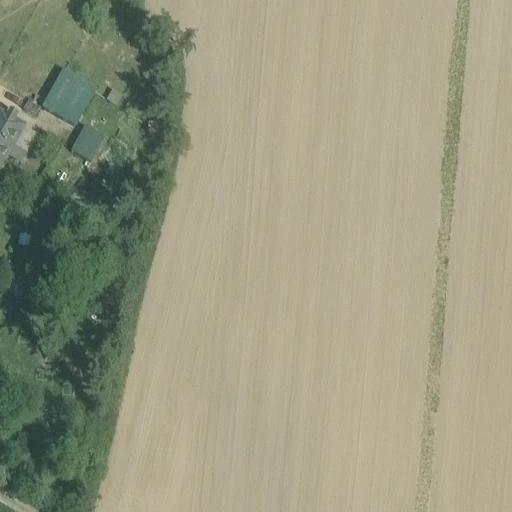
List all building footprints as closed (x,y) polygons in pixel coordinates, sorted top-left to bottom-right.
[(77,129),(96,89),(62,73),(44,113),(77,129)] [(24,130),(0,115),(0,146),(11,153),(23,132),(24,130)] [(85,130),(73,151),(91,160),(102,139),(85,130)] [(33,138),(23,132),(11,153),(8,158),(18,164),(33,138)] [(0,146),(0,172),(8,158),(11,153),(0,146)]
